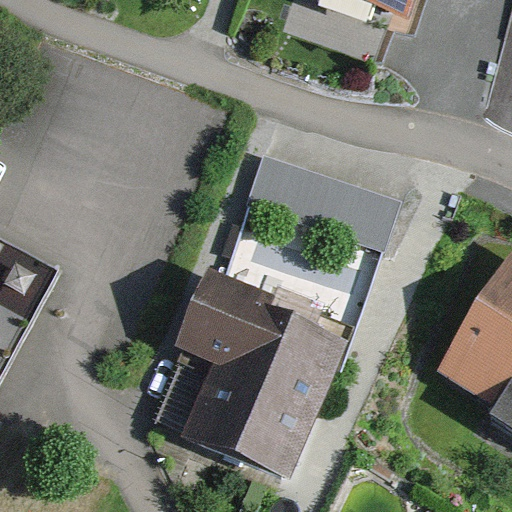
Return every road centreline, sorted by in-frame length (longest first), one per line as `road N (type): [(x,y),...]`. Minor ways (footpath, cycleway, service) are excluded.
road 1 (residential): [(511,169),(48,16),(26,0)]
road 2 (residential): [(161,511),(127,448),(52,403)]
